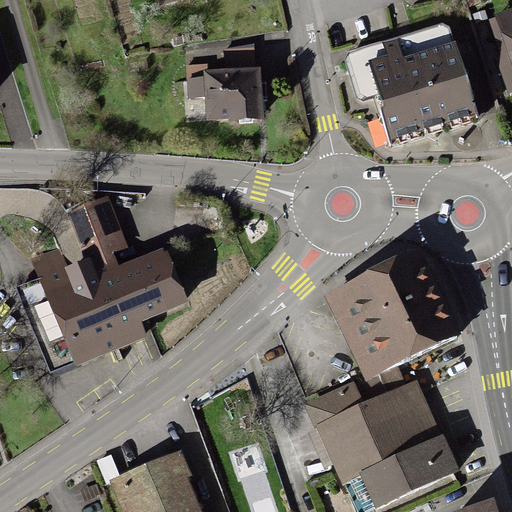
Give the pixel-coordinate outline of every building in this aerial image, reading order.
[(166,0),(170,14),(227,0),(166,0)] [(349,51),(345,61),(354,99),(361,103),(378,98),(390,141),(415,134),(475,118),(451,30),(444,24),(349,51)] [(511,25),(488,33),(510,102),(511,101),(511,25)] [(257,52),(225,55),(227,69),(259,66),(257,52)] [(211,107),(211,130),(267,129),(267,86),(209,87),(209,75),(193,75),(193,107),(211,107)] [(101,220),(76,229),(86,254),(110,245),(101,220)] [(421,255),(329,297),(367,380),(460,338),(421,255)] [(38,275),(76,365),(192,316),(169,264),(119,285),(112,268),(74,284),(66,264),(38,275)] [(353,395),(312,413),(346,493),(367,484),(379,511),(383,511),(455,481),(419,399),(365,422),(353,395)] [(202,511),(184,463),(115,490),(123,511),(202,511)] [(497,511),(494,502),(462,511),(497,511)]
